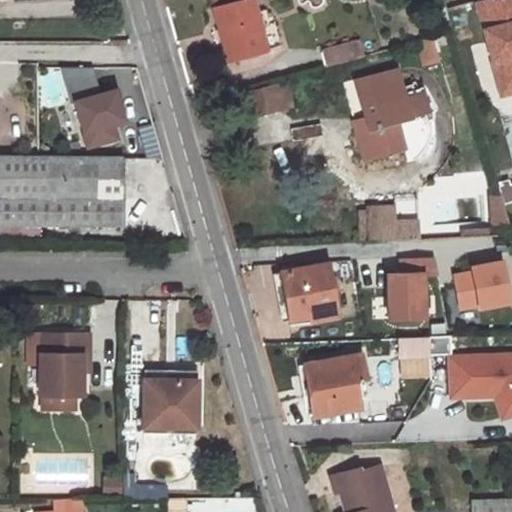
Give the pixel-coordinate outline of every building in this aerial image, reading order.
[(209,0),(228,62),(265,50),(250,0),(209,0)] [(511,0),(484,0),(476,2),(497,85),(511,80),(511,0)] [(416,44),(423,67),(438,63),(432,40),(416,44)] [(353,43),(322,52),(326,68),(358,60),(353,43)] [(63,69),(81,149),(125,139),(113,87),(97,91),(91,63),(63,69)] [(396,70),(355,81),(364,117),(352,119),(363,161),(404,150),(396,123),(409,119),(396,70)] [(287,79),(236,93),(243,117),(294,103),(287,79)] [(511,80),(497,85),(500,95),(511,92),(511,80)] [(121,158),(0,157),(0,225),(120,226),(121,158)] [(511,182),(500,185),(504,201),(511,199),(511,182)] [(359,206),(361,241),(374,241),(396,239),(395,218),(394,204),(359,206)] [(418,216),(395,218),(396,239),(419,238),(418,216)] [(396,239),(374,241),(375,260),(420,257),(419,238),(396,239)] [(506,263),(452,267),(455,310),(509,306),(506,263)] [(326,265),(279,274),(289,321),(335,312),(326,265)] [(447,319),(397,321),(398,337),(448,334),(447,319)] [(88,334),(40,334),(40,353),(38,353),(38,395),(80,395),(80,355),(88,354),(88,334)] [(449,352),(448,334),(398,337),(399,354),(428,353),(449,352)] [(428,353),(399,354),(400,376),(429,375),(428,353)] [(511,354),(449,357),(451,398),(493,396),(499,420),(511,415),(511,354)] [(359,355),(304,365),(313,415),(358,408),(353,380),(363,378),(359,355)] [(160,370),(143,370),(142,433),(195,434),(196,381),(168,380),(159,380),(160,370)] [(196,371),(160,370),(159,380),(168,380),(196,381),(196,371)] [(391,511),(378,467),(358,473),(357,469),(329,478),(333,493),(338,492),(344,511),(391,511)] [(511,511),(511,499),(471,501),(471,511),(511,511)]
